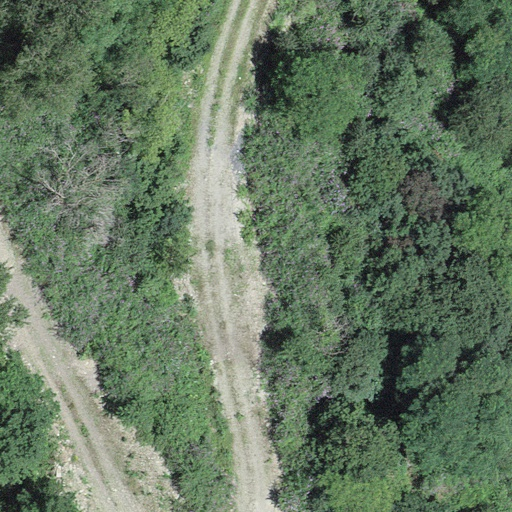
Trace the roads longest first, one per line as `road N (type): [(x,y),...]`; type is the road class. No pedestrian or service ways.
road 1 (track): [(274,0),(239,128),(242,511)]
road 2 (track): [(130,511),(0,255)]
